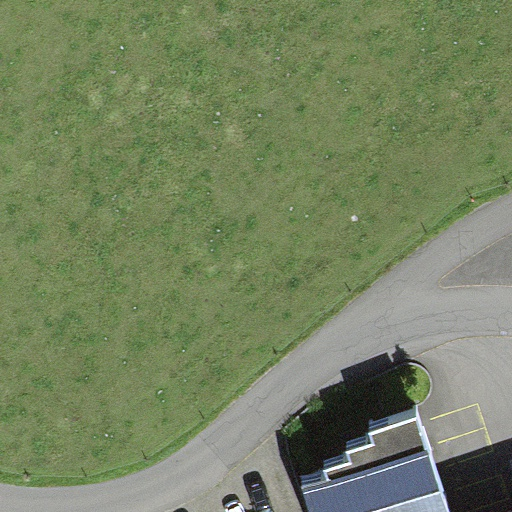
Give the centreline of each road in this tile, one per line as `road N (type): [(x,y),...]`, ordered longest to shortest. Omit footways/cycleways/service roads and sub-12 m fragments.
road 1 (residential): [(0,500),(70,505),(154,481),(358,324)]
road 2 (residential): [(358,324),(463,234),(511,206)]
road 3 (residential): [(358,324),(474,302),(511,306)]
